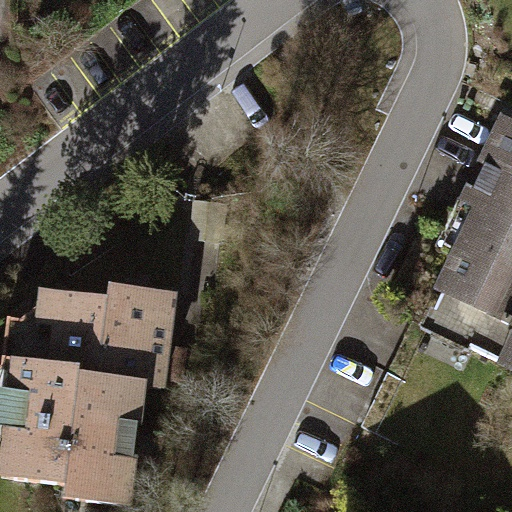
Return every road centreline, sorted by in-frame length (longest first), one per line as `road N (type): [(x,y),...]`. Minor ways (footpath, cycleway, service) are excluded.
road 1 (residential): [(422,0),(434,17),(432,81),(224,511)]
road 2 (residential): [(0,211),(274,0)]
